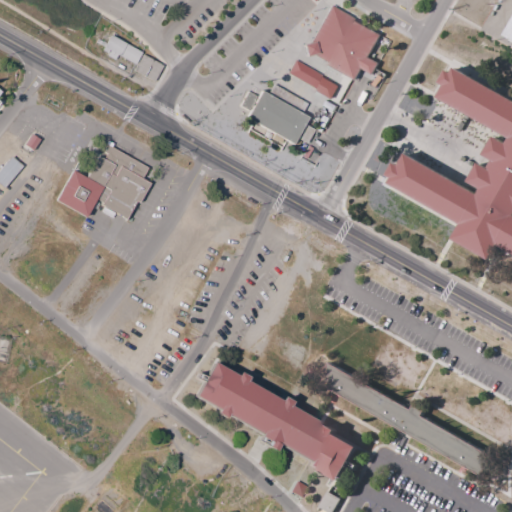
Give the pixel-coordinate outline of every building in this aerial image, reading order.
[(353,78),(360,69),(370,74),(376,64),(367,59),(381,34),(328,5),(314,31),(309,40),(298,42),(300,51),(301,59),(311,57),(353,78)] [(511,41),(511,17),(502,36),(511,41)] [(100,50),(132,67),(139,53),(108,36),(100,50)] [(285,75),(291,63),(334,86),(327,98),(285,75)] [(511,227),(511,93),(456,66),(448,73),(434,100),(496,130),(484,156),(492,160),(470,179),(406,156),(385,174),(413,205),(495,245),(504,237),(496,228),(500,225),(509,236),(511,227)] [(348,77),(334,70),(332,74),(328,72),(325,79),(344,87),(348,77)] [(260,89),(254,98),(247,108),(266,120),(289,134),(292,130),(301,115),(278,100),(260,89)] [(36,141),(28,135),(21,146),(29,151),(36,141)] [(53,203),(83,218),(91,203),(127,221),(146,182),(140,180),(146,168),(103,147),(98,157),(95,156),(84,179),(68,171),(53,203)] [(357,446),(334,436),(335,432),(285,409),(288,404),(241,383),(242,379),(208,363),(192,399),(214,410),(212,415),(222,419),(267,440),(263,448),(272,452),(274,447),(307,462),(306,466),(341,482),(357,446)] [(421,418),(424,411),(414,406),(413,407),(327,365),(316,389),(484,471),(493,454),(421,418)] [(333,511),(341,500),(327,492),(319,508),(326,511),(333,511)]
